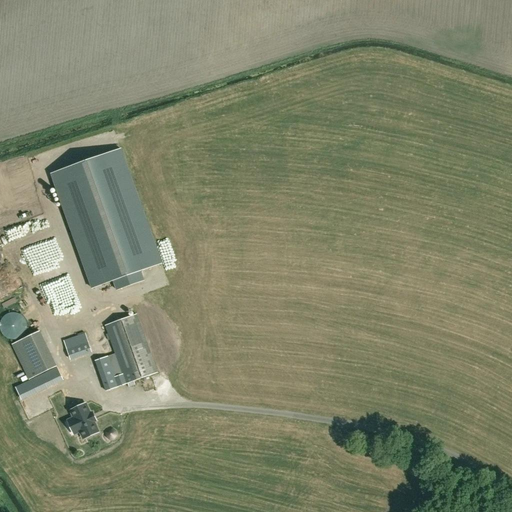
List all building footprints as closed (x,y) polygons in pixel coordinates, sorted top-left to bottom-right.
[(92,288),(114,280),(117,290),(144,281),(140,271),(162,263),(121,149),(51,174),(92,288)] [(36,257),(45,256),(44,247),(35,248),(36,257)] [(71,251),(61,255),(72,283),(82,279),(71,251)] [(0,324),(0,327),(0,330),(3,334),(6,338),(11,339),(15,340),(20,338),(23,335),(26,331),(27,327),(26,322),(24,318),(21,315),(16,313),(11,313),(7,314),(3,317),(1,321),(0,324)] [(126,383),(127,384),(128,383),(129,387),(136,385),(135,381),(158,372),(137,314),(106,325),(116,354),(126,383)] [(39,330),(12,343),(29,380),(57,367),(39,330)] [(66,347),(70,359),(92,352),(85,334),(76,337),(78,343),(66,347)] [(109,357),(119,387),(127,384),(126,383),(116,354),(109,357)] [(108,356),(96,360),(107,391),(119,387),(109,357),(108,356)] [(30,381),(35,393),(47,387),(41,375),(30,381)] [(98,432),(94,422),(96,421),(92,413),(90,414),(86,404),(71,410),(74,418),(69,421),(74,434),(80,431),(84,438),(98,432)]
